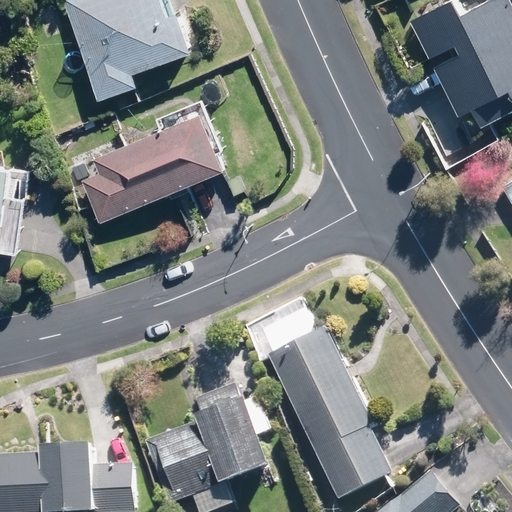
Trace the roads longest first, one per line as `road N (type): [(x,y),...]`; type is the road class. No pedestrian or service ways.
road 1 (residential): [(0,346),(169,297),(387,194)]
road 2 (tertiary): [(387,194),(511,387)]
road 3 (tertiary): [(299,0),(387,194)]
